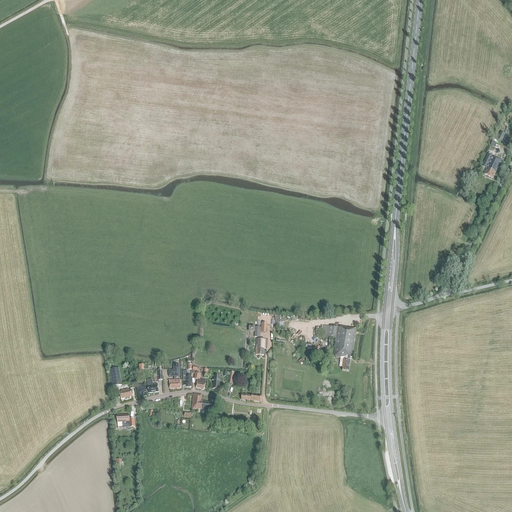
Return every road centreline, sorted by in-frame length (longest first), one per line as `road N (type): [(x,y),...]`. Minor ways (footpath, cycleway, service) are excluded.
road 1 (unclassified): [(0,499),(89,421),(158,396),(194,392),(384,417)]
road 2 (primary): [(396,209),(419,0)]
road 3 (unclassified): [(446,294),(511,161)]
road 4 (track): [(267,405),(258,480),(217,511)]
